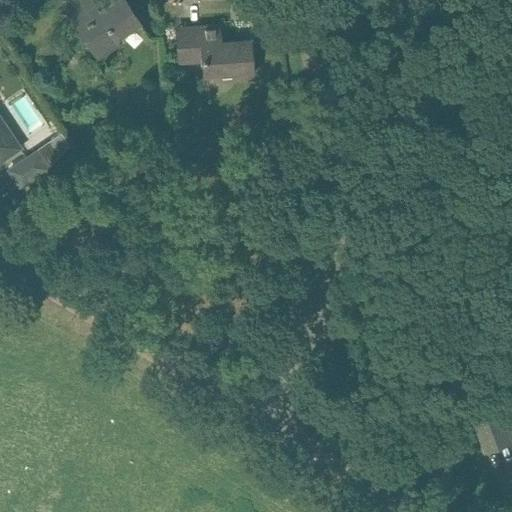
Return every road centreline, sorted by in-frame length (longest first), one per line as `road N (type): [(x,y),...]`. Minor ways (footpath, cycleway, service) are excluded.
road 1 (residential): [(262,417),(317,340),(335,286),(338,226),(306,0)]
road 2 (unclassified): [(262,417),(0,254)]
road 3 (unclassified): [(386,511),(262,417)]
